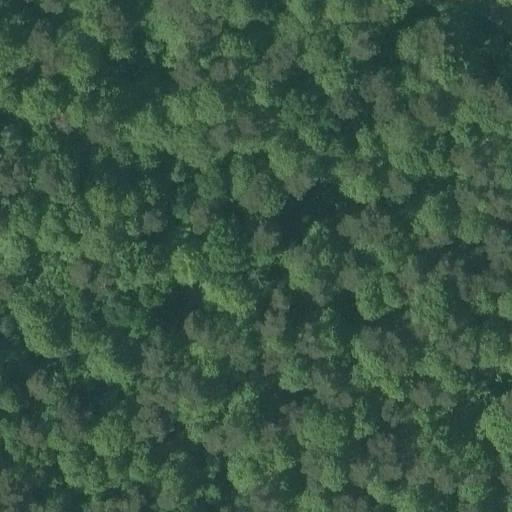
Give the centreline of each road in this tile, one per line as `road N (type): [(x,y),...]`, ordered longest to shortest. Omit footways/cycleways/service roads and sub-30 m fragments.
road 1 (track): [(211,211),(133,511)]
road 2 (track): [(314,0),(211,211)]
